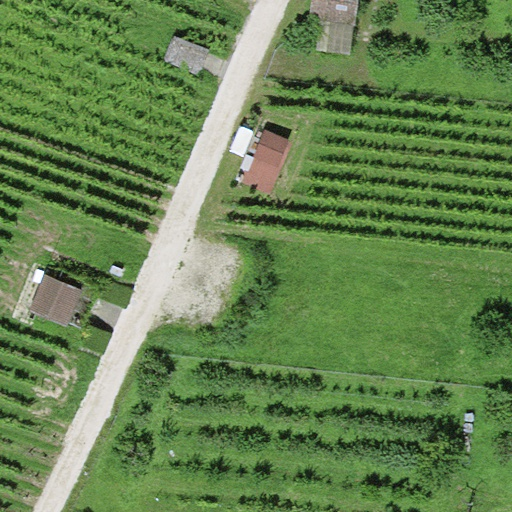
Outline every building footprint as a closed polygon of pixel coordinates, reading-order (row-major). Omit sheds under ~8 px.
[(370,0),(324,0),(321,43),(366,48),(370,0)] [(185,31),(176,55),(213,69),(222,45),(185,31)] [(249,159),(247,188),(275,191),(278,161),(249,159)] [(307,269),(249,254),(239,295),(296,310),(307,269)] [(98,288),(63,271),(47,305),(83,321),(98,288)]
